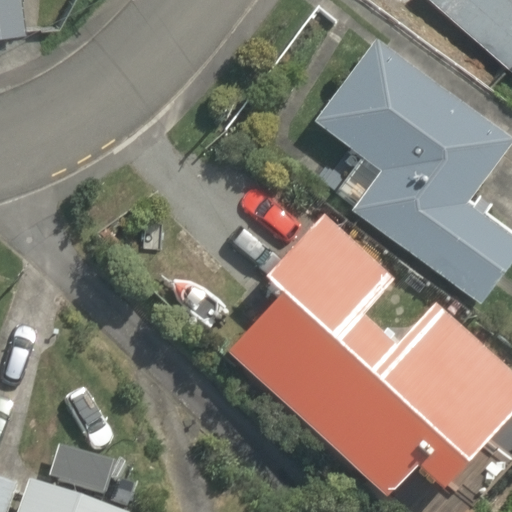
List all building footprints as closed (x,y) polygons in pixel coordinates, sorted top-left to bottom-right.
[(17,0),(0,0),(0,41),(21,40),(17,0)] [(511,0),(425,0),(511,73),(511,0)] [(345,212),(477,319),(511,275),(511,230),(480,205),(511,165),(511,157),(377,48),(311,130),(371,179),(345,212)] [(343,225),(337,220),(265,297),(282,312),(230,368),(381,511),(409,481),(441,511),(511,436),(511,383),(441,317),(404,357),(360,316),(397,276),(343,225)] [(0,511),(8,511),(20,480),(0,472),(0,511)] [(85,511),(27,493),(24,493),(18,511),(85,511)]
